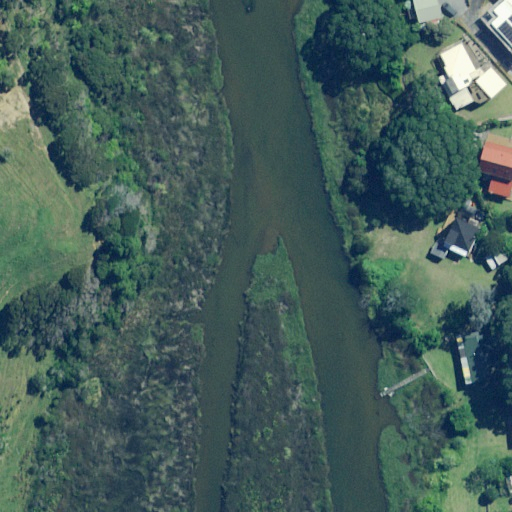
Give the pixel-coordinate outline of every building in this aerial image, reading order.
[(414,0),(421,24),(444,18),(439,0),(414,0)] [(511,7),(505,0),(499,0),(483,15),(511,46),(511,7)] [(481,77),(481,76),(464,44),(441,56),(453,81),(449,83),(456,97),(453,98),(459,111),(477,101),(480,106),(491,100),(508,85),(492,67),(481,77)] [(511,149),(488,143),(481,173),(495,177),(490,193),(511,199),(511,195),(511,149)] [(482,230),(459,219),(444,246),(467,258),(482,230)] [(449,251),(435,246),(432,254),(446,260),(449,251)] [(511,259),(502,247),(486,259),(494,271),(511,259)] [(486,332),(459,336),(467,384),(494,379),(486,332)]
